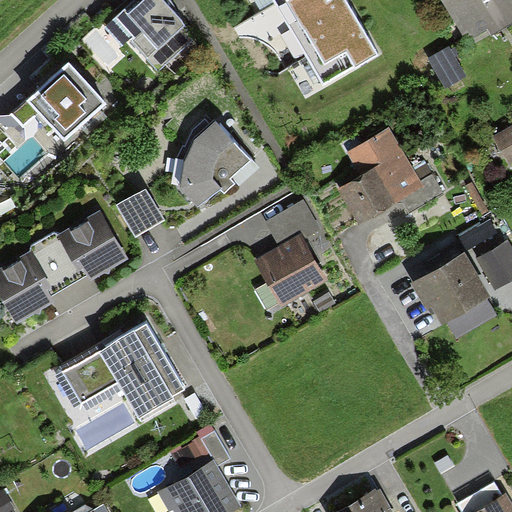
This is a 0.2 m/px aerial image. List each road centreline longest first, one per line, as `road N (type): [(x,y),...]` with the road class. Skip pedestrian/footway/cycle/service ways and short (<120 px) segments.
road 1 (residential): [(287,509),(163,288),(128,283),(40,330)]
road 2 (residential): [(511,376),(287,509)]
